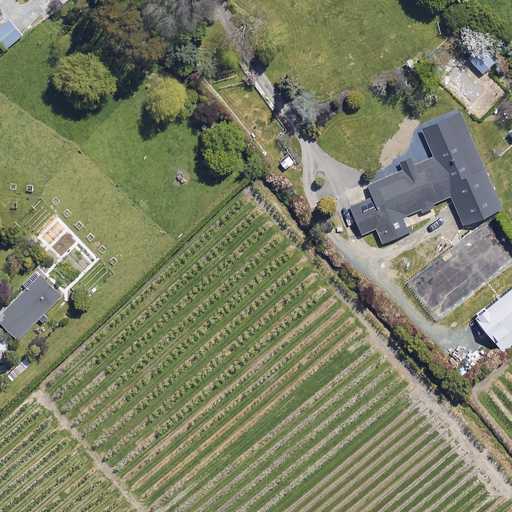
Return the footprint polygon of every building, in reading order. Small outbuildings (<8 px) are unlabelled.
[(0,37),(10,47),(22,35),(0,13),(0,37)] [(498,62),(484,46),(475,54),(469,59),(483,75),(498,62)] [(405,215),(449,197),(462,227),(502,210),(460,112),(421,128),(433,156),(370,183),(375,195),(352,205),(364,233),(377,227),(384,242),(411,230),(405,215)] [(289,154),(279,162),(285,170),(295,162),(289,154)] [(37,272),(24,286),(27,289),(0,317),(0,321),(20,341),(62,297),(37,272)] [(511,289),(476,319),(501,350),(504,353),(511,347),(511,289)] [(7,338),(0,337),(0,362),(8,362),(7,338)]
